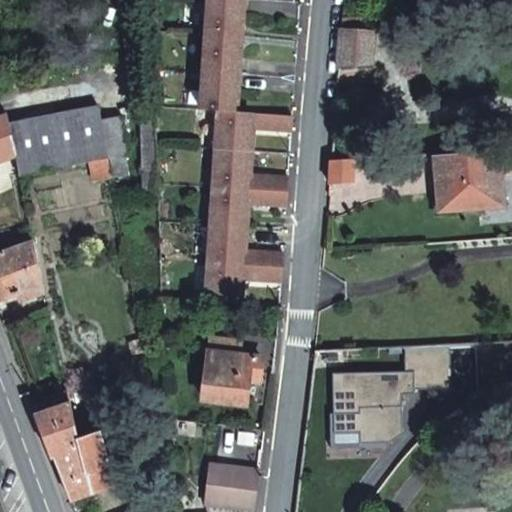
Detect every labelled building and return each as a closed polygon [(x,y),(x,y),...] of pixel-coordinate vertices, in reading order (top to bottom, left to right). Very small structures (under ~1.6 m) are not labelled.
[(251,176),(254,125),(251,125),(252,114),(241,113),(236,112),(236,100),(241,101),(244,54),(239,54),(241,25),(245,25),(246,0),(208,0),(203,112),(220,113),(209,301),(243,303),(245,275),(242,275),(243,253),(246,253),(250,200),(246,200),(248,176),(251,176)] [(340,67),(378,68),(378,32),(343,28),(340,67)] [(378,81),(378,68),(340,67),(339,80),(378,81)] [(101,121),(98,108),(11,127),(17,155),(21,176),(89,161),(108,157),(101,121)] [(254,125),(263,126),(264,114),(252,114),(251,125),(254,125)] [(293,116),(264,114),(263,126),(267,126),(266,130),(292,131),(293,116)] [(0,161),(17,155),(11,127),(9,116),(0,119),(0,161)] [(108,157),(126,153),(120,117),(101,121),(108,157)] [(143,194),(158,196),(156,122),(141,123),(143,194)] [(333,161),(354,159),(351,131),(347,127),(342,127),(338,131),(335,131),(333,161)] [(438,154),(442,208),(505,203),(503,150),(438,154)] [(130,173),(126,153),(108,157),(112,176),(130,173)] [(112,176),(108,157),(89,161),(94,179),(112,176)] [(358,159),(354,159),(333,161),(331,185),(356,184),(358,159)] [(259,189),(260,201),(262,203),(288,205),(290,176),(263,174),(261,177),(259,189)] [(248,176),(246,200),(250,200),(260,201),(259,189),(261,177),(251,176),(248,176)] [(44,284),(35,242),(0,255),(0,299),(33,287),(44,284)] [(257,254),(255,254),(253,275),(256,278),(282,279),(284,254),(257,252),(257,254)] [(242,275),(245,275),(253,275),(255,254),(246,253),(243,253),(242,275)] [(33,287),(37,296),(46,294),(44,284),(33,287)] [(241,355),(242,338),(211,334),(204,398),(247,403),(250,377),(260,379),(262,358),(241,355)] [(408,371),(336,375),(338,432),(362,432),(363,443),(393,442),(392,434),(406,432),(406,393),(417,393),(416,389),(453,385),(451,346),(408,348),(408,371)] [(39,416),(71,503),(94,493),(81,439),(72,403),(39,416)] [(115,487),(102,435),(81,439),(94,493),(115,487)] [(205,503),(249,509),(254,470),(208,466),(205,503)] [(254,470),(249,509),(256,510),(261,471),(254,470)]
